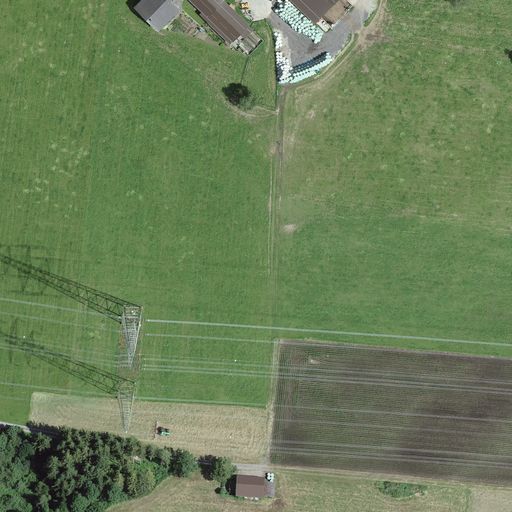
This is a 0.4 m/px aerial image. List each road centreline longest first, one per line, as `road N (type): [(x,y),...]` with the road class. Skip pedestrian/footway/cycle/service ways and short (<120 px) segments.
road 1 (track): [(511,490),(260,470),(0,425)]
road 2 (track): [(260,470),(275,312),(281,13)]
